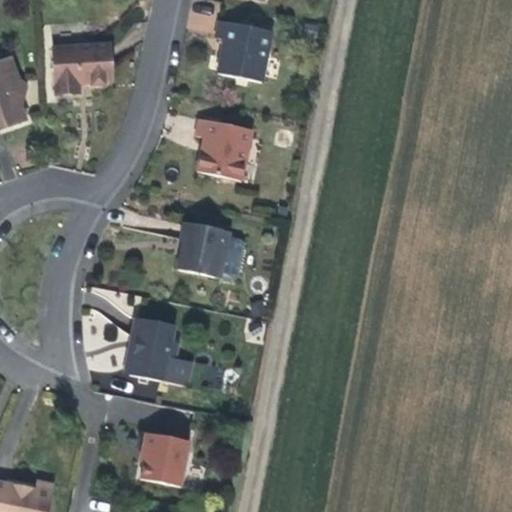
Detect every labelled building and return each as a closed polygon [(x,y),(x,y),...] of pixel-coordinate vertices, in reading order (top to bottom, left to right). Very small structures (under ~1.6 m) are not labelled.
[(215,32),(216,2),(189,2),(189,32),(215,32)] [(271,32),(218,22),(215,39),(224,41),(217,75),(261,83),(271,32)] [(79,95),(78,85),(91,84),(91,87),(104,86),(104,83),(112,83),(111,45),(52,49),(55,96),(79,95)] [(18,82),(10,58),(0,61),(0,126),(14,121),(16,125),(25,122),(17,100),(13,102),(7,86),(18,82)] [(251,131),(198,120),(195,137),(203,139),(196,173),(241,182),(251,131)] [(229,233),(184,223),(180,241),(183,242),(177,271),(219,279),(220,276),(232,279),(238,275),(244,245),(240,240),(228,237),(229,233)] [(127,357),(125,367),(130,373),(129,376),(186,387),(191,363),(174,360),(177,344),(171,343),(174,326),(135,319),(131,338),(137,339),(133,353),(127,357)] [(189,442),(145,434),(142,450),(146,451),(144,462),(140,480),(180,488),(189,442)] [(48,511),(54,486),(36,482),(33,498),(21,496),(22,491),(20,488),(0,483),(0,511),(48,511)]
